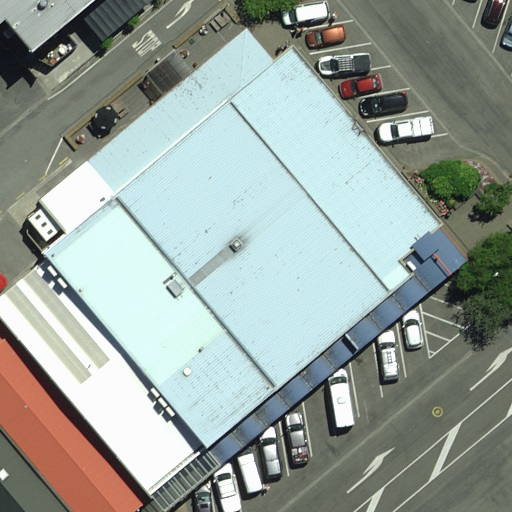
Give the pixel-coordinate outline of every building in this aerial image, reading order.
[(0,0),(0,23),(7,19),(33,50),(77,11),(90,0),(0,0)] [(90,0),(77,11),(103,41),(152,0),(90,0)] [(0,318),(149,498),(439,259),(247,29),(40,200),(65,231),(41,251),(47,258),(0,296),(0,318)] [(132,511),(149,498),(0,318),(0,426),(70,511),(132,511)] [(70,511),(0,426),(0,511),(70,511)]
